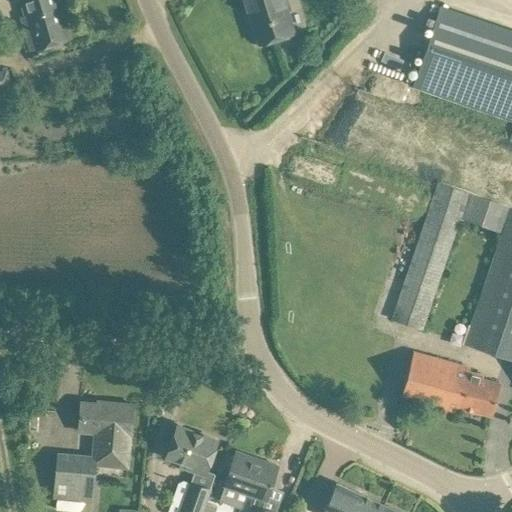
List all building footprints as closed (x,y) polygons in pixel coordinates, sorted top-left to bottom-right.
[(70,38),(58,0),(23,0),(21,1),(25,14),(21,15),(31,50),(70,38)] [(259,43),(278,37),(293,33),(286,10),(289,9),(286,0),(242,0),(247,13),(249,12),(259,43)] [(511,30),(439,6),(412,86),(511,120),(511,136),(510,142),(511,142),(511,30)] [(5,70),(0,71),(0,86),(9,84),(5,70)] [(426,218),(391,318),(422,329),(460,218),(463,219),(463,218),(501,232),(469,324),(467,324),(461,342),(477,348),(503,357),(509,338),(511,339),(511,207),(438,182),(426,218)] [(413,351),(401,395),(458,411),(459,405),(491,414),(499,382),(482,377),(482,374),(469,370),(470,367),(413,351)] [(55,452),(55,454),(51,500),(94,504),(98,465),(128,468),(134,404),(102,401),(102,406),(96,405),(96,403),(81,402),(78,433),(94,434),(92,455),(55,452)] [(201,511),(208,492),(215,473),(206,470),(216,439),(177,425),(165,460),(172,462),(171,466),(193,473),(190,482),(179,511),(201,511)] [(274,511),(263,508),(277,465),(236,451),(218,501),(240,508),(245,495),(254,498),(249,511),(274,511)] [(400,511),(336,482),(321,511),(400,511)]
